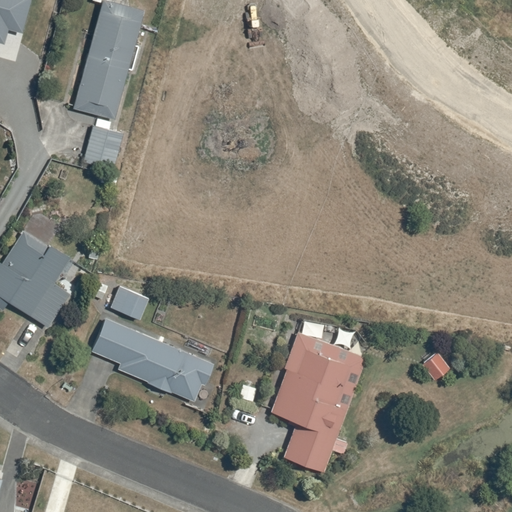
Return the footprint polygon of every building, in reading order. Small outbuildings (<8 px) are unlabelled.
[(32,0),(0,0),(0,43),(5,45),(9,29),(24,33),(32,0)] [(145,11),(105,0),(103,0),(75,109),(116,120),(145,11)] [(124,134),(92,125),(82,163),(114,171),(124,134)] [(9,303),(49,328),(70,294),(54,285),(71,257),(52,246),(50,249),(23,232),(3,265),(0,263),(0,308),(4,311),(9,303)] [(111,306),(141,320),(150,299),(120,286),(111,306)] [(215,365),(106,319),(93,351),(121,363),(119,369),(149,382),(148,383),(172,393),(173,392),(195,401),(202,384),(207,386),(215,365)] [(297,422),(284,457),(324,472),(366,357),(298,333),(285,369),(288,370),(272,413),(297,422)] [(452,365),(441,349),(424,360),(435,377),(452,365)]
